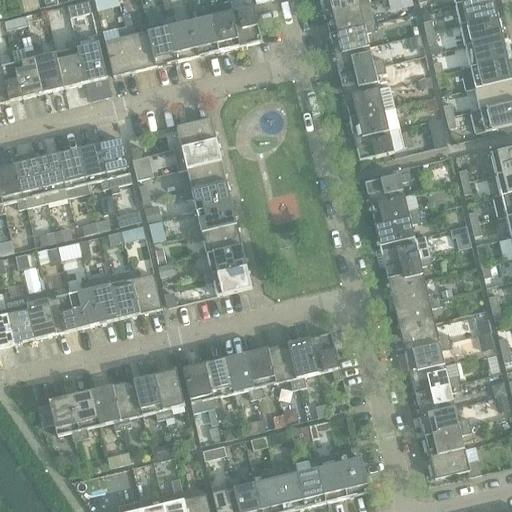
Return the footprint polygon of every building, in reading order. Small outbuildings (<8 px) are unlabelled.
[(248,0),(243,1),(246,11),(232,14),(240,50),(262,44),(251,0),(248,0)] [(368,0),(320,0),(324,16),(369,5),(368,0)] [(411,0),(399,0),(401,10),(413,7),(411,0)] [(493,0),(485,0),(455,7),(460,28),(498,19),(493,0)] [(93,15),(90,3),(68,8),(71,20),(93,15)] [(369,5),(324,16),(329,37),(374,26),(369,5)] [(216,8),(209,9),(219,55),(240,50),(232,14),(218,18),(216,8)] [(201,11),(204,21),(190,24),(198,60),(219,55),(209,9),(201,11)] [(174,18),(167,19),(177,64),(198,60),(190,24),(176,28),(174,18)] [(159,21),(162,31),(148,34),(156,69),(177,64),(167,19),(159,21)] [(498,19),(460,28),(465,49),(503,40),(498,19)] [(431,23),(423,25),(426,36),(434,35),(431,23)] [(374,26),(329,37),(334,58),(369,50),(366,36),(376,33),(374,26)] [(132,28),(125,29),(135,74),(156,69),(148,34),(134,38),(132,28)] [(120,41),(105,45),(113,80),(135,74),(125,29),(117,31),(120,41)] [(434,35),(426,36),(428,48),(436,46),(434,35)] [(420,38),(410,40),(412,51),(422,49),(420,38)] [(503,40),(465,49),(470,70),(508,61),(503,40)] [(83,41),(75,43),(86,86),(107,81),(99,46),(85,49),(83,41)] [(67,45),(69,53),(56,56),(65,91),(86,86),(75,43),(67,45)] [(369,50),(334,58),(339,79),(384,68),(383,61),(373,64),(369,50)] [(41,51),(33,53),(44,96),(65,91),(56,56),(43,59),(41,51)] [(33,53),(25,55),(27,63),(14,66),(23,101),(44,96),(33,53)] [(511,77),(508,61),(470,70),(475,91),(511,82),(511,77)] [(0,64),(0,99),(2,106),(23,101),(14,66),(1,69),(0,64)] [(441,65),(433,67),(436,78),(444,76),(441,65)] [(384,68),(339,79),(344,100),(379,92),(376,78),(386,75),(384,68)] [(444,76),(436,78),(438,90),(446,88),(444,76)] [(511,82),(475,91),(480,112),(511,104),(511,82)] [(379,92),(344,100),(349,121),(395,110),(390,89),(379,92)] [(436,100),(427,103),(429,112),(438,110),(436,100)] [(480,112),(470,115),(475,136),(511,127),(511,104),(480,112)] [(451,107),(443,109),(446,120),(453,119),(451,107)] [(395,110),(349,121),(354,142),(400,131),(395,110)] [(453,119),(446,120),(448,132),(456,130),(453,119)] [(212,121),(177,129),(180,143),(171,145),(173,153),(217,143),(212,121)] [(441,121),(428,124),(431,136),(443,133),(441,121)] [(400,131),(354,142),(359,164),(405,153),(400,131)] [(110,191),(112,197),(120,195),(118,189),(132,186),(122,142),(100,147),(110,191)] [(217,143),(173,153),(175,161),(184,159),(187,172),(222,164),(217,143)] [(100,147),(79,152),(87,187),(100,184),(102,193),(110,191),(100,147)] [(511,150),(490,156),(490,157),(491,157),(496,178),(511,173),(511,150)] [(89,196),(87,187),(79,152),(58,157),(68,201),(89,196)] [(14,159),(16,167),(26,211),(47,206),(37,162),(35,154),(14,159)] [(58,157),(37,162),(47,206),(68,201),(58,157)] [(187,172),(190,185),(181,187),(183,195),(227,185),(222,164),(187,172)] [(16,167),(0,171),(0,193),(3,207),(16,204),(18,213),(26,211),(16,167)] [(150,170),(135,173),(137,184),(153,180),(150,170)] [(466,172),(458,174),(461,186),(469,184),(466,172)] [(511,173),(496,178),(501,199),(511,195),(511,173)] [(402,185),(412,183),(410,175),(365,186),(370,208),(405,199),(402,185)] [(469,184),(461,186),(464,198),(472,196),(469,184)] [(227,185),(183,195),(185,203),(194,201),(197,214),(232,206),(227,185)] [(146,187),(138,189),(142,204),(150,202),(146,187)] [(511,195),(501,199),(493,200),(498,222),(506,220),(511,218),(511,195)] [(405,199),(370,208),(375,229),(420,218),(418,211),(408,213),(405,199)] [(200,227),(191,229),(193,237),(237,227),(232,206),(197,214),(200,227)] [(155,209),(144,212),(147,226),(159,223),(155,209)] [(476,214),(468,216),(471,228),(479,226),(476,214)] [(128,218),(117,220),(120,231),(131,228),(128,218)] [(412,227),(422,225),(420,218),(375,229),(380,250),(415,241),(412,227)] [(108,222),(96,225),(99,236),(110,233),(108,222)] [(161,224),(147,228),(150,237),(163,233),(161,224)] [(96,225),(82,228),(85,239),(99,236),(96,225)] [(479,226),(471,228),(474,240),(482,238),(479,226)] [(237,227),(193,237),(195,245),(204,243),(207,256),(242,248),(237,227)] [(468,238),(466,229),(450,233),(452,241),(468,238)] [(69,232),(54,235),(57,245),(71,242),(69,232)] [(131,232),(121,235),(124,246),(134,244),(131,232)] [(54,235),(40,239),(42,249),(57,245),(54,235)] [(120,235),(108,238),(110,247),(122,244),(120,235)] [(415,241),(380,250),(385,271),(430,260),(425,239),(415,241)] [(87,242),(79,244),(82,257),(90,255),(87,242)] [(11,246),(0,248),(0,258),(13,256),(11,246)] [(207,256),(210,269),(201,271),(203,279),(247,269),(242,248),(207,256)] [(58,249),(47,252),(50,267),(61,264),(58,249)] [(162,251),(155,253),(158,266),(166,265),(162,251)] [(486,256),(478,258),(481,270),(489,268),(486,256)] [(26,257),(16,259),(19,272),(29,270),(26,257)] [(430,260),(385,271),(390,292),(425,283),(422,269),(432,267),(430,260)] [(170,266),(157,269),(160,280),(172,277),(170,266)] [(489,268),(481,270),(484,282),(492,280),(489,268)] [(247,269),(203,279),(205,287),(214,285),(217,299),(252,291),(247,269)] [(130,274),(130,272),(109,277),(119,322),(140,317),(130,274)] [(130,274),(140,317),(162,312),(154,277),(140,280),(138,272),(130,274)] [(88,282),(88,284),(98,327),(119,322),(109,277),(88,282)] [(425,283),(390,292),(395,313),(440,302),(438,295),(428,297),(425,283)] [(82,294),(69,297),(77,332),(98,327),(88,284),(80,285),(82,294)] [(54,292),(46,294),(56,337),(77,332),(69,297),(56,300),(54,292)] [(38,295),(40,304),(27,307),(35,342),(56,337),(46,294),(38,295)] [(173,295),(164,297),(167,311),(168,311),(168,310),(176,308),(173,295)] [(496,298),(488,300),(491,312),(499,310),(496,298)] [(35,342),(27,307),(14,310),(12,302),(4,304),(14,347),(35,342)] [(431,311),(442,309),(440,302),(395,313),(400,334),(435,325),(431,311)] [(0,304),(0,350),(14,347),(4,304),(0,304)] [(499,310),(491,312),(494,324),(502,322),(499,310)] [(489,323),(477,325),(480,337),(491,334),(489,323)] [(435,325),(400,334),(405,355),(450,344),(448,337),(438,339),(435,325)] [(342,381),(332,336),(310,341),(318,377),(332,373),(334,383),(342,381)] [(490,336),(478,339),(481,353),(494,350),(490,336)] [(310,341),(289,346),(299,392),(307,390),(304,380),(318,377),(310,341)] [(506,341),(498,342),(501,354),(509,352),(506,341)] [(445,368),(442,354),(452,351),(450,344),(405,355),(410,376),(445,368)] [(289,346),(268,351),(276,387),(290,383),(292,393),(299,392),(289,346)] [(265,400),(262,390),(276,387),(268,351),(247,356),(257,402),(265,400)] [(509,352),(501,354),(504,366),(511,364),(509,352)] [(247,356),(226,361),(234,397),(248,393),(250,403),(257,402),(247,356)] [(223,410),(220,400),(234,397),(226,361),(205,366),(215,412),(223,410)] [(205,366),(183,372),(193,417),(215,412),(205,366)] [(445,368),(410,376),(415,397),(460,386),(458,379),(448,381),(445,368)] [(173,420),(171,411),(185,408),(177,373),(155,378),(165,422),(173,420)] [(155,378),(134,383),(142,418),(155,415),(157,424),(165,422),(155,378)] [(129,421),(142,418),(134,383),(113,388),(123,432),(131,430),(129,421)] [(503,385),(491,388),(494,400),(495,400),(506,397),(503,385)] [(455,410),(452,396),(462,393),(460,386),(415,397),(420,418),(455,410)] [(113,388),(92,393),(100,428),(113,425),(115,434),(123,432),(113,388)] [(87,431),(100,428),(92,393),(71,398),(81,442),(89,440),(87,431)] [(506,397),(495,400),(499,415),(510,412),(506,397)] [(71,398),(49,404),(50,407),(37,410),(42,430),(55,427),(57,439),(71,435),(73,444),(81,442),(71,398)] [(326,409),(316,411),(318,421),(328,419),(326,409)] [(455,410),(420,418),(425,439),(470,428),(468,421),(458,424),(455,410)] [(283,418),(273,420),(276,432),(286,429),(285,426),(283,418)] [(315,426),(308,428),(312,442),(319,441),(315,426)] [(465,452),(462,438),(472,436),(470,428),(425,439),(430,460),(465,452)] [(307,429),(294,432),(298,446),(311,443),(307,429)] [(218,430),(210,432),(212,442),(220,440),(218,430)] [(228,431),(223,433),(225,444),(235,441),(234,434),(228,431)] [(359,450),(351,452),(353,462),(339,466),(348,501),(370,495),(359,450)] [(211,451),(201,454),(204,464),(214,461),(211,451)] [(465,452),(430,460),(435,482),(467,474),(469,481),(482,478),(478,463),(468,466),(465,452)] [(323,459),(316,461),(327,506),(348,501),(339,466),(325,469),(323,459)] [(295,466),(297,476),(306,511),(327,506),(316,461),(309,462),(309,463),(295,466)] [(281,469),(274,471),(283,511),(300,511),(306,511),(297,476),(283,479),(281,469)] [(283,511),(274,471),(267,472),(269,482),(255,486),(261,511),(283,511)] [(239,479),(232,481),(239,511),(261,511),(255,486),(241,489),(239,479)] [(225,482),(227,492),(212,496),(216,511),(239,511),(232,481),(225,482)] [(191,492),(182,494),(186,511),(209,511),(206,497),(193,501),(191,492)] [(186,511),(182,494),(161,499),(164,511),(186,511)] [(164,511),(161,499),(140,504),(142,511),(164,511)]
